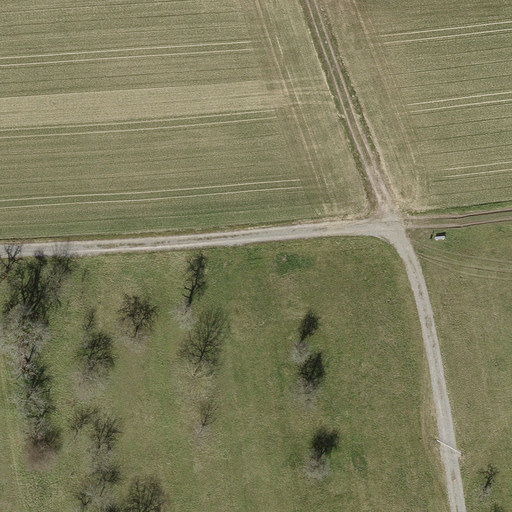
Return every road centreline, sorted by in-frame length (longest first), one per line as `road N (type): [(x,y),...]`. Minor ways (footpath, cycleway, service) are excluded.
road 1 (track): [(407,230),(0,253)]
road 2 (track): [(457,511),(407,230)]
